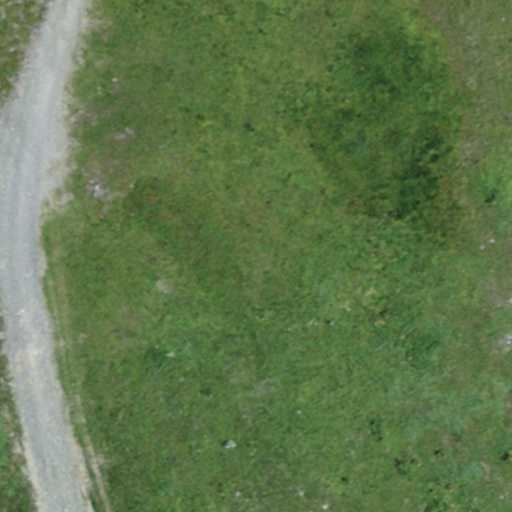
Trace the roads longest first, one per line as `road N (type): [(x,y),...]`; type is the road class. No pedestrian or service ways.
road 1 (track): [(0,299),(6,118),(39,0)]
road 2 (track): [(52,511),(0,353)]
